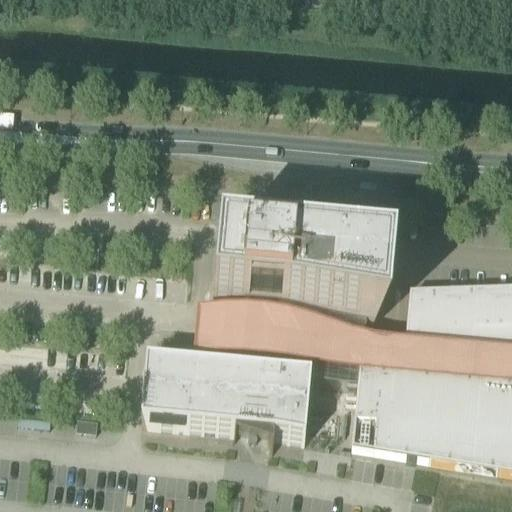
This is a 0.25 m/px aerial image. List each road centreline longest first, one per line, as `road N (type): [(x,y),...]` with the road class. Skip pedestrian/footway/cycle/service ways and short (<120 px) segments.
road 1 (secondary): [(166,140),(409,164)]
road 2 (secondary): [(0,150),(66,153),(166,140)]
road 3 (secondary): [(166,140),(0,128)]
